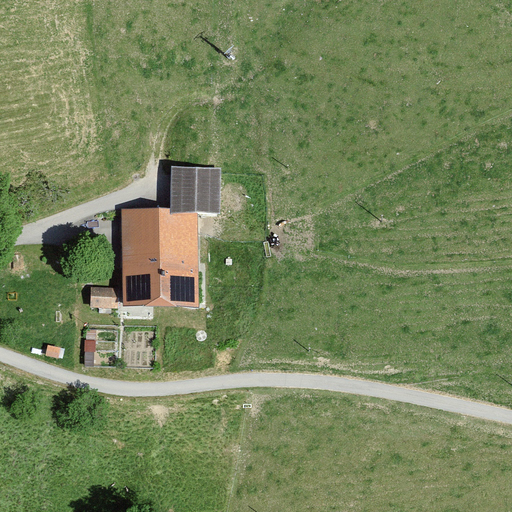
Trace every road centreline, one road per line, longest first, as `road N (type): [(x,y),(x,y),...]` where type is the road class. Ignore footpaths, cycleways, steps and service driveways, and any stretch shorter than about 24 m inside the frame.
road 1 (track): [(0,353),(114,392),(292,381),(511,415)]
road 2 (track): [(0,245),(154,187)]
